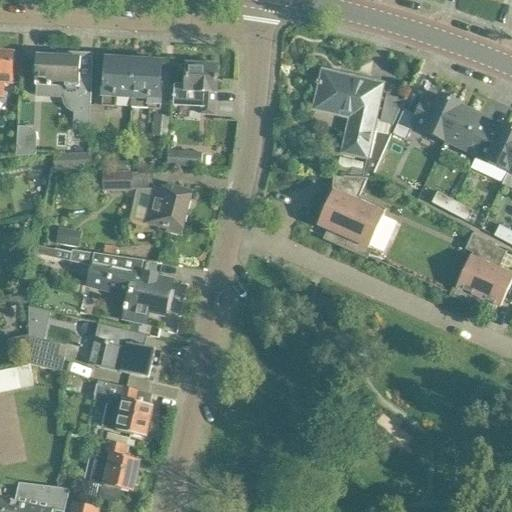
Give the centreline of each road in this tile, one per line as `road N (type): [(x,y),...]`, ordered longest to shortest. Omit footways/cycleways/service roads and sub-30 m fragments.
road 1 (residential): [(511,350),(233,227)]
road 2 (residential): [(170,511),(233,227)]
road 3 (residential): [(259,32),(0,16)]
road 4 (tertiary): [(511,67),(425,34),(291,0)]
road 5 (residential): [(233,227),(253,139),(259,32)]
